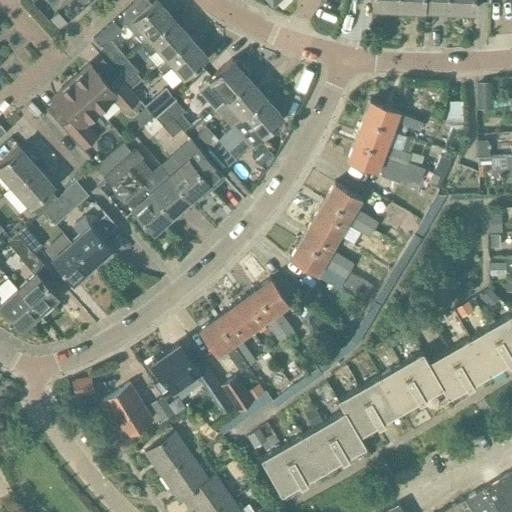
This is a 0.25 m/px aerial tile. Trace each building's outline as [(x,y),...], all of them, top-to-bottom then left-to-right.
[(152,0),(125,24),(142,43),(173,16),(158,0),(152,0)] [(421,0),(421,7),(447,9),(447,0),(421,0)] [(447,0),(447,9),(472,10),(472,0),(447,0)] [(58,11),(49,19),(59,29),(67,21),(58,11)] [(156,46),(165,56),(189,35),(173,16),(142,43),(141,44),(149,52),(156,46)] [(206,54),(189,35),(165,56),(156,64),(164,72),(172,65),(182,75),(206,54)] [(118,64),(126,57),(109,38),(101,46),(102,48),(118,64)] [(118,64),(117,65),(123,71),(119,75),(130,88),(141,78),(141,77),(136,72),(138,70),(126,57),(118,64)] [(224,98),(248,77),(246,75),(250,72),(241,63),(238,66),(231,57),(197,87),(215,106),(224,98)] [(89,63),(71,80),(98,111),(112,99),(124,112),(138,99),(118,76),(108,84),(89,63)] [(248,77),(224,98),(241,117),(265,96),(248,77)] [(98,111),(71,80),(52,97),(71,118),(61,127),(81,149),(96,136),(84,123),(98,111)] [(477,107),(491,107),(491,83),(477,83),(477,107)] [(145,105),(153,114),(173,96),(165,88),(145,105)] [(173,97),(173,96),(153,114),(154,115),(160,122),(169,114),(174,119),(185,110),(173,97)] [(281,114),(265,96),(241,117),(231,125),(248,144),(281,114)] [(362,119),(390,130),(394,120),(418,129),(421,120),(397,111),(398,110),(369,99),(362,119)] [(463,129),(462,99),(449,99),(449,108),(444,123),(452,125),(444,146),(456,151),(463,129)] [(145,105),(134,115),(142,124),(153,114),(145,105)] [(172,135),(181,127),(174,119),(169,114),(160,122),(172,135)] [(362,119),(354,139),(383,150),(406,159),(410,149),(398,145),(402,134),(390,130),(362,119)] [(206,125),(197,133),(209,146),(218,138),(206,125)] [(235,157),(218,138),(209,146),(226,165),(235,157)] [(406,159),(383,150),(354,139),(347,159),(375,170),(380,157),(403,166),(406,159)] [(130,168),(143,156),(135,147),(131,151),(123,142),(95,167),(103,176),(122,159),(130,168)] [(478,142),(478,156),(489,155),(489,142),(478,142)] [(259,164),(272,152),(265,143),(251,154),(259,164)] [(0,171),(13,186),(37,164),(20,145),(0,163),(0,171)] [(168,173),(190,197),(201,188),(204,193),(225,175),(198,145),(186,155),(187,156),(168,173)] [(436,159),(432,169),(444,173),(450,157),(438,153),(436,159)] [(478,165),(491,165),(491,175),(511,174),(511,164),(511,155),(489,155),(478,156),(478,165)] [(111,185),(130,168),(122,159),(103,176),(111,185)] [(13,186),(37,213),(42,209),(57,196),(49,187),(54,183),(37,164),(13,186)] [(438,186),(444,173),(432,169),(427,181),(438,186)] [(171,214),(190,197),(168,173),(149,190),(171,214)] [(89,192),(76,179),(62,192),(73,205),(74,206),(89,192)] [(323,201),(372,230),(377,222),(355,209),(361,198),(334,182),(323,201)] [(143,183),(124,200),(152,231),(171,214),(149,190),(143,183)] [(436,194),(430,204),(438,208),(446,193),(436,194)] [(312,220),(339,236),(347,223),(369,236),(372,230),(323,201),(312,220)] [(432,218),(438,208),(430,204),(424,213),(432,218)] [(70,240),(91,264),(102,255),(105,260),(113,253),(109,248),(110,248),(101,238),(117,225),(106,212),(99,218),(95,214),(85,213),(72,224),(79,232),(70,240)] [(419,223),(426,227),(432,218),(424,213),(419,223)] [(502,213),(488,214),(489,232),(503,231),(502,213)] [(339,236),(312,220),(300,239),(327,255),(326,257),(348,270),(353,262),(331,249),(339,236)] [(413,233),(420,237),(426,227),(419,223),(413,233)] [(16,233),(33,252),(42,244),(25,225),(16,233)] [(33,252),(16,233),(7,241),(24,260),(33,252)] [(411,235),(407,242),(415,247),(420,237),(413,233),(411,235)] [(500,234),(491,235),(492,247),(501,247),(500,234)] [(91,265),(91,264),(70,240),(66,236),(59,243),(62,247),(51,257),(72,281),(83,271),(86,276),(94,269),(91,265)] [(327,255),(300,239),(289,258),(316,274),(322,265),(343,278),(348,270),(326,257),(327,255)] [(409,256),(415,247),(407,242),(401,252),(409,256)] [(396,262),(403,266),(409,256),(401,252),(396,260),(396,262)] [(403,266),(396,262),(390,271),(397,276),(403,266)] [(56,295),(35,271),(17,288),(37,312),(56,295)] [(384,281),(392,285),(397,276),(390,271),(384,281)] [(286,336),(293,331),(278,310),(288,303),(270,278),(253,289),(286,336)] [(392,285),(384,281),(378,291),(386,295),(392,285)] [(37,312),(17,288),(0,302),(0,308),(18,329),(37,312)] [(250,329),(265,319),(280,341),(286,336),(253,289),(232,304),(250,329)] [(490,289),(482,297),(491,306),(499,298),(490,289)] [(378,291),(372,300),(380,305),(386,295),(378,291)] [(473,309),(468,299),(456,306),(462,316),(473,309)] [(374,314),(380,305),(372,300),(367,310),(374,314)] [(232,304),(214,317),(232,342),(247,363),(248,365),(254,360),(253,359),(239,338),(250,329),(232,304)] [(510,361),(511,359),(511,357),(511,356),(511,315),(510,311),(508,312),(504,305),(497,308),(497,312),(500,317),(488,323),(510,361)] [(367,310),(361,320),(368,324),(374,314),(367,310)] [(198,328),(197,329),(215,354),(223,349),(239,371),(248,365),(247,363),(232,342),(214,317),(198,328)] [(363,334),(368,324),(361,320),(355,329),(363,334)] [(488,323),(467,335),(488,370),(505,360),(507,363),(510,361),(488,323)] [(349,339),(356,345),(363,334),(355,329),(349,339)] [(395,331),(386,336),(391,345),(397,342),(398,336),(395,331)] [(467,335),(447,347),(468,385),(472,383),(470,380),(488,370),(467,335)] [(341,345),(346,352),(356,345),(349,339),(341,345)] [(152,361),(147,364),(156,377),(161,374),(173,391),(197,374),(222,413),(234,404),(227,393),(201,356),(192,362),(179,343),(163,353),(161,350),(153,355),(155,359),(152,361)] [(332,351),(337,358),(346,352),(341,345),(332,351)] [(447,347),(427,359),(421,349),(447,394),(464,385),(465,387),(468,385),(447,347)] [(421,349),(400,361),(422,399),(425,398),(423,394),(441,384),(447,394),(421,349)] [(329,364),(337,358),(332,351),(324,357),(329,364)] [(234,404),(237,407),(264,389),(259,381),(248,389),(235,372),(220,383),(201,355),(201,356),(227,393),(234,404)] [(320,370),(329,364),(324,357),(315,363),(317,366),(320,370)] [(400,361),(379,373),(399,408),(417,398),(419,401),(422,399),(400,361)] [(317,366),(308,373),(313,380),(322,373),(320,370),(317,366)] [(308,373),(299,379),(304,386),(313,380),(308,373)] [(379,373),(358,386),(380,424),(383,422),(382,418),(399,408),(379,373)] [(74,395),(83,393),(95,391),(91,374),(72,378),(74,395)] [(290,386),(295,393),(304,386),(299,379),(290,386)] [(123,436),(153,417),(130,381),(100,400),(123,436)] [(290,386),(280,392),(286,399),(295,393),(290,386)] [(358,386),(337,398),(363,443),(364,442),(358,432),(375,422),(377,426),(380,424),(358,386)] [(271,399),(272,398),(269,394),(265,388),(264,389),(259,393),(266,402),(271,399)] [(277,406),(286,399),(280,392),(272,398),(271,399),(277,406)] [(86,412),(83,393),(74,395),(73,395),(77,414),(86,412)] [(266,402),(259,393),(253,397),(260,407),(266,402)] [(253,397),(247,402),(253,411),(260,407),(253,397)] [(337,398),(336,398),(342,409),(322,420),(344,458),(347,456),(345,453),(363,443),(337,398)] [(174,411),(164,399),(153,407),(162,420),(174,411)] [(247,402),(240,406),(247,416),(253,411),(247,402)] [(243,418),(247,416),(240,406),(238,408),(234,411),(241,420),(243,418)] [(314,406),(304,412),(313,426),(322,420),(314,406)] [(234,411),(228,415),(235,425),(241,420),(234,411)] [(222,420),(228,429),(235,425),(228,415),(222,420)] [(222,434),(228,429),(222,420),(215,424),(222,434)] [(313,426),(302,432),(322,467),(340,457),(341,459),(344,458),(322,420),(313,426)] [(217,431),(207,424),(202,430),(213,437),(217,431)] [(259,427),(247,435),(254,447),(266,439),(259,427)] [(174,431),(145,451),(162,475),(191,454),(174,431)] [(302,432),(281,444),(303,482),(306,480),(305,477),(322,467),(302,432)] [(281,444),(259,456),(279,491),(298,480),(300,483),(303,482),(281,444)] [(191,454),(162,475),(172,489),(179,499),(185,495),(184,494),(207,478),(191,454)] [(496,511),(511,511),(511,469),(482,487),(496,511)] [(207,478),(184,494),(185,495),(196,511),(210,511),(231,498),(221,483),(214,473),(207,478)] [(252,487),(248,490),(253,498),(258,495),(252,487)] [(464,498),(471,511),(496,511),(482,487),(464,498)] [(240,511),(231,498),(210,511),(240,511)] [(471,511),(464,498),(439,511),(471,511)] [(403,511),(398,503),(381,511),(403,511)]
